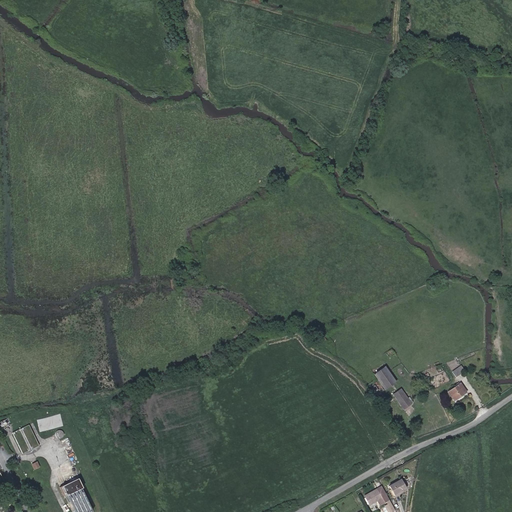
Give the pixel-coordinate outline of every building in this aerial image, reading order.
[(462,373),(460,370),(463,368),(461,365),(452,371),(456,377),(462,373)] [(385,366),(374,374),(385,389),(396,381),(385,366)] [(456,384),(457,385),(448,392),(454,400),(467,391),(460,383),(459,384),(458,382),(456,384)] [(413,402),(410,397),(407,398),(401,389),(394,394),(404,408),(413,402)] [(75,454),(68,437),(61,440),(69,457),(75,454)] [(71,478),(65,464),(47,473),(53,486),(71,478)] [(94,511),(81,478),(62,485),(72,511),(94,511)] [(395,498),(408,492),(402,481),(390,488),(395,498)] [(383,500),(385,504),(391,502),(383,488),(365,497),(370,507),(379,502),(383,500)]
